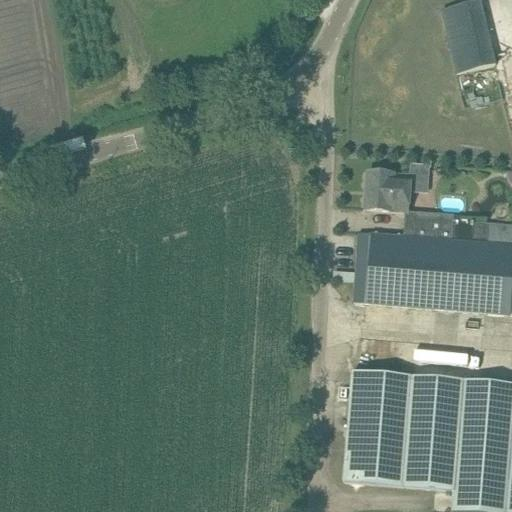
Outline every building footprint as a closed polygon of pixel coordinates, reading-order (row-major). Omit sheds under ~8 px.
[(441,12),(456,77),(495,67),(480,3),(441,12)] [(0,113),(12,109),(4,87),(0,88),(0,113)] [(408,215),(409,200),(411,178),(393,177),(369,175),(366,212),(386,214),(390,214),(408,215)] [(439,195),(438,211),(463,212),(464,196),(439,195)] [(511,226),(472,223),(452,222),(451,242),(358,235),(353,305),(511,317),(511,226)] [(343,484),(455,493),(453,511),(511,511),(511,387),(352,375),(343,484)]
